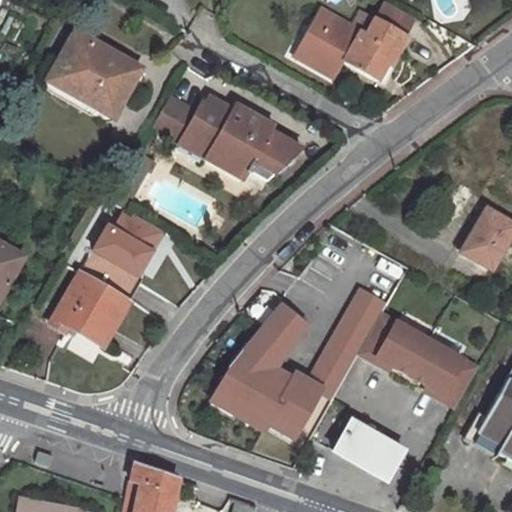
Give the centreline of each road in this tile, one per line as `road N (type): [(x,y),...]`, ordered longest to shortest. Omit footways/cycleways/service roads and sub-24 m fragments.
road 1 (residential): [(122,435),(225,281),(375,143)]
road 2 (residential): [(375,143),(202,43)]
road 3 (tertiary): [(122,435),(301,503)]
road 4 (residential): [(375,143),(495,64)]
